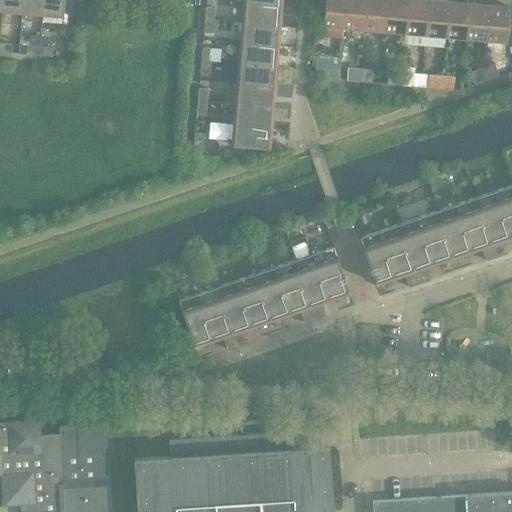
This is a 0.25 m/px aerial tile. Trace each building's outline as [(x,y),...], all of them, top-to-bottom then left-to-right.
[(1,0),(1,13),(21,15),(22,0),(1,0)] [(22,0),(21,15),(41,17),(42,0),(22,0)] [(42,0),(41,17),(62,18),(63,0),(42,0)] [(344,29),(346,0),(325,0),(323,27),(344,29)] [(346,0),(344,29),(364,31),(366,0),(346,0)] [(366,0),(364,31),(384,32),(386,0),(366,0)] [(404,34),(407,0),(386,0),(384,32),(404,34)] [(428,1),(428,0),(424,0),(407,0),(404,34),(425,36),(428,1)] [(428,0),(428,1),(425,36),(445,38),(448,2),(428,0)] [(448,2),(445,38),(465,39),(468,4),(448,2)] [(239,24),(279,28),(281,7),(241,4),(239,24)] [(468,4),(465,39),(485,41),(488,6),(468,4)] [(205,19),(214,20),(215,7),(206,6),(205,19)] [(488,6),(485,41),(506,43),(509,7),(488,6)] [(214,20),(205,19),(204,31),(212,32),(214,20)] [(238,44),(277,48),(279,28),(239,24),(238,44)] [(0,42),(0,51),(11,52),(11,44),(0,42)] [(236,65),(275,68),(277,48),(238,44),(236,65)] [(39,55),(39,46),(27,45),(26,54),(39,55)] [(39,46),(39,55),(51,56),(52,47),(39,46)] [(201,60),(210,60),(211,48),(202,47),(201,60)] [(210,60),(201,60),(200,72),(209,73),(210,60)] [(482,67),(486,79),(498,75),(494,63),(482,67)] [(314,77),(327,78),(340,79),(341,67),(315,64),(314,77)] [(234,85),(274,88),(275,68),(236,65),(234,85)] [(359,81),(361,68),(348,67),(347,79),(359,81)] [(486,79),(482,67),(471,71),(475,83),(486,79)] [(361,68),(359,81),(372,82),(373,69),(361,68)] [(400,84),(401,72),(389,70),(387,83),(400,84)] [(401,72),(400,84),(412,85),(414,73),(401,72)] [(440,88),(441,75),(429,74),(428,86),(440,88)] [(441,75),(440,88),(453,89),(454,76),(441,75)] [(233,105),(272,108),(274,88),(234,85),(233,105)] [(198,100),(206,101),(208,88),(199,88),(198,100)] [(206,101),(198,100),(197,113),(205,113),(206,101)] [(231,125),(270,129),(272,108),(233,105),(231,125)] [(270,129),(231,125),(229,146),(268,150),(270,129)] [(194,145),(203,146),(204,133),(195,133),(194,145)] [(511,185),(360,238),(375,283),(376,283),(377,287),(388,284),(386,278),(403,272),(408,288),(429,281),(424,265),(441,259),(443,264),(465,257),(464,252),(480,246),(486,261),(506,254),(501,239),(511,234),(511,185)] [(365,215),(357,218),(359,226),(368,223),(365,215)] [(333,248),(178,301),(194,350),(205,346),(204,341),(221,335),(227,350),(248,343),(243,327),(260,321),(262,327),(283,319),(281,314),(299,309),(304,324),(325,317),(320,301),(337,295),(339,300),(350,296),(333,248)] [(44,503),(39,436),(38,420),(0,422),(0,479),(2,506),(25,504),(44,503)] [(58,427),(59,434),(39,436),(44,503),(25,504),(25,511),(106,511),(104,479),(109,478),(105,424),(58,427)] [(332,511),(328,446),(292,449),(291,431),(168,440),(170,457),(134,459),(137,511),(332,511)] [(511,511),(511,492),(498,493),(372,501),(372,511),(511,511)]
